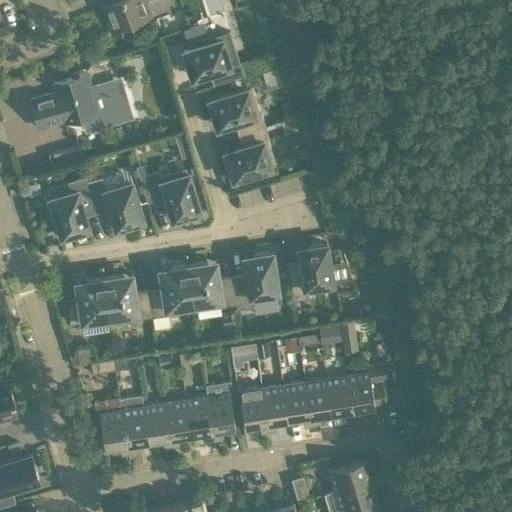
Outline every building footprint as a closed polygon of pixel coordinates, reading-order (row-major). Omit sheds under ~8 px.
[(116,0),(100,6),(111,35),(125,29),(124,24),(147,16),(142,3),(148,0),(116,0)] [(213,84),(245,74),(240,61),(239,61),(230,30),(203,38),(204,42),(183,48),(189,68),(198,65),(201,74),(209,71),(213,84)] [(88,84),(84,69),(70,73),(71,76),(50,82),(53,93),(47,95),(47,93),(29,99),(37,127),(61,120),(64,120),(65,121),(81,116),(85,131),(133,116),(120,74),(88,84)] [(238,133),(265,124),(261,112),(260,112),(252,87),(248,88),(247,86),(208,98),(214,117),(223,114),(226,123),(235,121),(238,133)] [(265,124),(238,133),(242,144),(233,147),(236,156),(227,159),(233,178),(271,166),(271,164),(275,163),(267,138),(269,137),(265,124)] [(200,209),(188,171),(187,171),(185,167),(160,174),(159,168),(145,173),(154,204),(167,200),(169,209),(178,206),(181,215),(200,209)] [(87,180),(89,185),(97,211),(109,207),(112,217),(121,215),(124,224),(143,218),(132,179),(105,187),(101,176),(87,180)] [(97,211),(89,185),(49,196),(50,199),(46,201),(50,214),(54,213),(58,226),(67,223),(70,232),(89,226),(86,214),(97,211)] [(331,282),(333,282),(352,279),(345,260),(330,262),(327,242),(307,245),(308,254),(299,256),(300,264),(287,266),(292,299),(307,297),(306,291),(332,287),(331,282)] [(246,273),(232,275),(236,302),(236,307),(252,305),(251,299),(277,295),(277,290),(278,290),(272,250),(252,253),(254,263),(245,264),(246,273)] [(236,302),(232,275),(218,277),(217,268),(208,270),(206,260),(188,263),(194,303),(220,299),(221,305),(236,302)] [(195,308),(194,303),(188,263),(168,266),(170,276),(160,277),(162,286),(148,288),(152,316),(168,313),(167,312),(195,308)] [(122,273),(103,276),(109,316),(119,314),(120,319),(148,315),(148,316),(152,316),(148,288),(134,290),(133,281),(124,283),(122,273)] [(109,316),(103,276),(84,279),(86,288),(76,290),(78,303),(68,305),(70,321),(81,319),(81,320),(109,316)] [(235,371),(278,369),(276,338),(234,340),(235,371)] [(115,369),(113,358),(89,361),(91,373),(115,369)] [(368,371),(346,374),(353,418),(360,417),(358,408),(385,404),(381,380),(370,382),(370,379),(372,379),(371,372),(369,372),(368,371)] [(346,374),(325,377),(330,412),(343,410),(345,420),(353,418),(346,374)] [(325,377),(303,381),(310,425),(317,424),(316,414),(330,412),(325,377)] [(303,381),(282,384),(287,419),(300,417),(302,426),(310,425),(303,381)] [(0,415),(3,415),(2,413),(15,410),(12,399),(15,398),(14,395),(13,395),(9,382),(0,384),(0,415)] [(282,384),(260,387),(267,431),(275,430),(273,421),(287,419),(282,384)] [(259,433),(267,431),(260,387),(238,391),(243,426),(258,424),(259,433)] [(228,392),(206,395),(213,440),(220,439),(218,429),(234,427),(228,392)] [(141,393),(119,396),(127,453),(134,451),(133,443),(148,440),(142,405),(141,393)] [(206,395),(184,398),(190,434),(203,432),(205,441),(213,440),(206,395)] [(119,396),(106,398),(105,396),(93,398),(97,427),(101,427),(104,447),(119,445),(120,454),(127,453),(119,396)] [(184,398),(163,402),(170,446),(177,445),(176,436),(190,434),(184,398)] [(163,402),(142,405),(148,440),(161,438),(162,447),(170,446),(163,402)] [(0,503),(15,499),(11,488),(41,479),(32,447),(0,456),(0,503)] [(335,489),(380,476),(377,468),(368,471),(364,457),(328,468),(335,489)] [(310,497),(303,475),(291,478),(298,501),(310,497)] [(335,489),(341,510),(377,500),(373,486),(382,483),(380,476),(335,489)] [(207,494),(212,511),(217,511),(222,511),(217,492),(207,494)] [(204,511),(200,495),(189,499),(193,511),(204,511)] [(188,511),(184,500),(143,511),(188,511)] [(341,511),(390,511),(390,510),(383,511),(380,511),(377,500),(341,510),(341,511)] [(272,509),(272,511),(296,511),(294,503),(272,509)]
